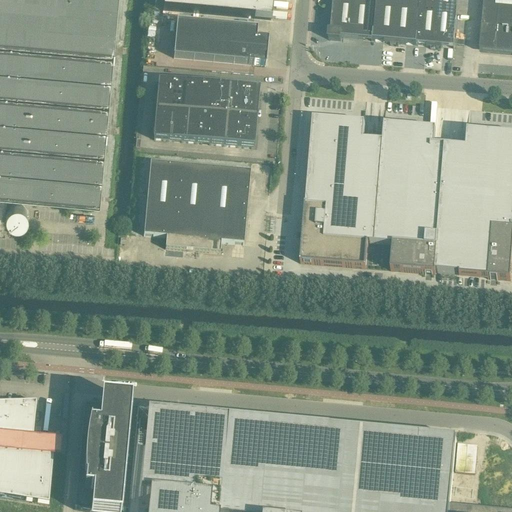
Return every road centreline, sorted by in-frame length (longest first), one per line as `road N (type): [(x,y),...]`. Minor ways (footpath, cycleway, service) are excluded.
road 1 (secondary): [(511,390),(214,363)]
road 2 (secondary): [(214,363),(0,337)]
road 3 (secondary): [(0,346),(214,363)]
road 4 (unclassified): [(298,72),(511,89)]
road 5 (unknown): [(298,72),(150,62)]
road 6 (unclassified): [(286,212),(298,72)]
